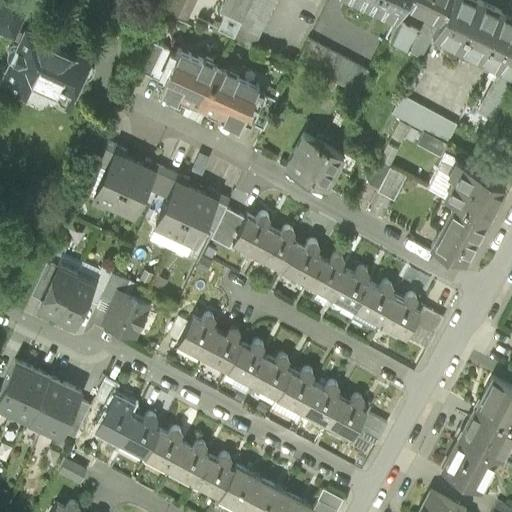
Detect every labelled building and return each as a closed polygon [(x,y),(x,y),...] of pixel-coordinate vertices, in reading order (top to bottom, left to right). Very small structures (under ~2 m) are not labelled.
[(0,0),(0,27),(21,37),(25,30),(18,26),(30,0),(0,0)] [(172,0),(170,5),(185,13),(191,0),(172,0)] [(217,26),(232,34),(248,0),(222,0),(220,7),(225,10),(217,26)] [(274,0),(248,0),(232,34),(253,44),(274,0)] [(359,0),(395,17),(403,1),(403,0),(359,0)] [(419,55),(431,31),(447,0),(403,0),(403,1),(428,13),(419,31),(400,22),(391,40),(419,55)] [(511,72),(511,14),(482,0),(447,0),(431,31),(498,65),(511,72)] [(89,60),(25,30),(21,37),(18,45),(13,44),(9,46),(7,50),(8,55),(12,57),(1,79),(22,89),(28,77),(55,90),(60,102),(67,104),(81,75),(86,76),(91,74),(93,70),(93,65),(89,60)] [(307,38),(296,59),(358,91),(369,70),(307,38)] [(156,89),(196,109),(218,65),(177,46),(156,89)] [(258,84),(218,65),(196,109),(237,128),(242,118),(256,89),(258,84)] [(479,109),(491,116),(511,76),(511,72),(498,65),(480,99),(483,101),(479,109)] [(277,98),(256,89),(242,118),(262,128),(277,98)] [(390,109),(423,127),(446,140),(455,122),(400,91),(390,109)] [(390,134),(402,139),(410,123),(399,117),(390,134)] [(439,152),(446,140),(423,127),(416,140),(439,152)] [(284,164),(323,185),(335,164),(332,163),(339,150),(303,130),(284,164)] [(96,158),(106,162),(115,142),(105,138),(96,158)] [(378,157),(389,162),(397,145),(387,140),(378,157)] [(92,190),(112,199),(133,156),(123,151),(125,147),(115,142),(106,162),(92,190)] [(427,185),(454,200),(485,217),(504,183),(445,151),(427,185)] [(142,161),(133,156),(112,199),(132,209),(144,183),(155,161),(145,156),(142,161)] [(144,183),(167,194),(177,172),(155,161),(144,183)] [(369,177),(380,182),(388,166),(378,161),(369,177)] [(389,164),(388,166),(380,182),(377,187),(394,196),(406,173),(389,164)] [(154,219),(174,229),(195,186),(186,182),(188,177),(177,172),(167,194),(154,219)] [(367,202),(377,186),(365,180),(356,195),(367,202)] [(204,190),(195,186),(174,229),(194,238),(201,222),(216,191),(206,186),(204,190)] [(228,196),(216,191),(201,222),(213,227),(225,202),(228,196)] [(463,257),(485,217),(454,200),(430,243),(446,252),(448,249),(463,257)] [(229,244),(233,237),(231,236),(243,214),(225,202),(213,227),(210,232),(229,244)] [(233,237),(256,250),(270,224),(263,220),(265,215),(265,212),(262,208),(258,208),(256,210),(253,215),(245,210),(243,214),(231,236),(233,237)] [(277,228),(270,224),(256,250),(280,263),(295,238),(287,233),(290,228),(289,224),(286,222),(283,221),(280,223),(277,228)] [(280,263),(305,277),(320,251),(312,247),(315,242),(315,239),(313,236),(308,235),(305,237),(302,241),(295,238),(280,263)] [(328,255),(320,251),(305,277),(330,291),(344,264),(338,261),(341,256),(341,253),(337,249),(334,249),(331,250),(328,255)] [(30,292),(41,297),(56,264),(46,259),(30,292)] [(56,264),(41,297),(37,305),(55,313),(75,272),(76,269),(58,261),(56,264)] [(330,291),(355,304),(369,278),(363,274),(366,269),(366,266),(363,263),(359,262),(356,264),(353,269),(344,264),(330,291)] [(96,302),(100,294),(111,269),(101,264),(93,280),(85,296),(96,302)] [(100,294),(111,299),(117,286),(123,275),(111,269),(100,294)] [(93,280),(75,272),(55,313),(73,322),(85,296),(93,280)] [(378,283),(369,278),(355,304),(379,317),(394,291),(388,288),(390,283),(391,280),(388,277),(384,276),(381,277),(378,283)] [(149,301),(117,286),(111,299),(101,319),(133,334),(149,301)] [(379,317),(404,332),(421,301),(415,298),(415,295),(413,292),(410,291),(407,291),(405,293),(403,296),(394,291),(379,317)] [(442,313),(421,301),(404,332),(426,343),(442,313)] [(176,338),(201,351),(215,326),(207,321),(209,317),(209,313),(207,310),(203,309),(200,311),(197,316),(190,312),(186,318),(176,338)] [(165,333),(176,338),(186,318),(176,313),(165,333)] [(221,329),(215,326),(201,351),(226,365),(240,339),(232,335),(234,329),(234,326),(232,323),(228,323),(224,324),(221,329)] [(226,365),(250,378),(264,352),(257,348),(260,343),(259,340),(256,336),(251,337),(249,339),(247,343),(240,339),(226,365)] [(272,357),(264,352),(250,378),(275,391),(289,365),(283,362),(285,359),(286,354),(283,351),(278,350),(275,352),(272,357)] [(0,403),(11,409),(32,366),(14,357),(0,386),(0,403)] [(275,391),(300,404),(314,379),(308,375),(310,371),(310,367),(307,364),(303,363),(299,366),(297,370),(289,365),(275,391)] [(48,373),(32,366),(11,409),(28,417),(48,373)] [(119,380),(104,372),(93,393),(106,401),(108,397),(119,380)] [(511,383),(491,372),(474,403),(511,423),(511,383)] [(28,417),(43,424),(64,381),(48,373),(28,417)] [(322,383),(314,379),(300,404),(325,418),(339,392),(333,388),(335,384),(336,381),(333,378),(329,377),(325,378),(322,383)] [(81,389),(64,381),(43,424),(60,432),(62,428),(78,395),(81,389)] [(325,418),(351,432),(353,427),(365,406),(366,407),(369,400),(361,396),(361,393),(358,390),(354,389),(351,391),(348,397),(339,392),(325,418)] [(93,422),(119,436),(133,411),(127,407),(130,402),(130,398),(128,395),(123,394),(120,396),(117,402),(108,397),(106,401),(93,422)] [(89,401),(78,395),(62,428),(74,433),(89,401)] [(511,423),(474,403),(458,433),(496,453),(500,456),(508,443),(511,445),(511,423)] [(374,439),(386,417),(366,407),(365,406),(353,427),(374,439)] [(142,415),(133,411),(119,436),(144,450),(158,424),(151,421),(155,415),(155,412),(152,408),(148,408),(145,410),(142,415)] [(144,450),(169,463),(182,438),(176,434),(179,429),(180,425),(177,421),(172,421),(169,424),(166,429),(158,424),(144,450)] [(479,486),(496,453),(458,433),(441,465),(455,472),(452,476),(458,479),(460,475),(479,486)] [(191,442),(182,438),(169,463),(194,477),(207,451),(201,448),(204,442),(205,438),(202,435),(197,434),(194,437),(191,442)] [(194,477),(218,490),(232,465),(226,461),(229,456),(229,452),(227,448),(222,448),(218,452),(216,456),(207,451),(194,477)] [(56,469),(78,480),(86,465),(65,454),(56,469)] [(217,491),(243,505),(260,474),(234,460),(232,465),(218,490),(217,491)] [(272,511),(285,488),(260,474),(243,505),(254,511),(272,511)] [(322,484),(312,503),(306,511),(332,511),(342,495),(322,484)] [(430,486),(415,511),(461,511),(466,505),(430,486)] [(306,511),(312,503),(285,488),(272,511),(306,511)] [(511,503),(496,496),(491,506),(503,511),(510,511),(511,509),(511,503)] [(50,511),(77,511),(80,509),(79,504),(76,501),(70,500),(67,502),(64,506),(56,502),(50,511)]
